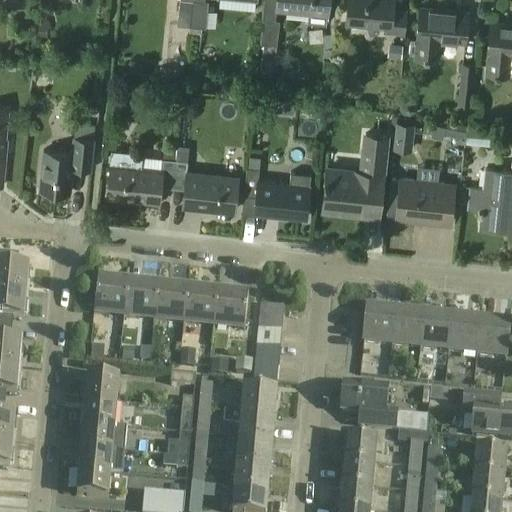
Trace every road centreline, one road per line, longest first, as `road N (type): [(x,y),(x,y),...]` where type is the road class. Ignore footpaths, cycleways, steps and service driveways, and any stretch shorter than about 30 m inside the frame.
road 1 (residential): [(42,511),(70,236)]
road 2 (residential): [(323,266),(70,236)]
road 3 (residential): [(301,511),(323,266)]
road 4 (residential): [(511,285),(323,266)]
